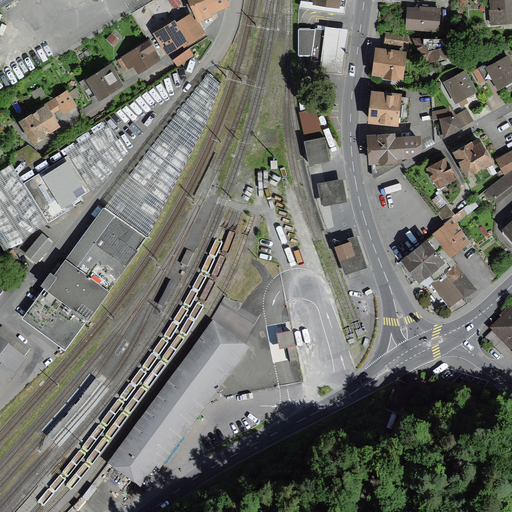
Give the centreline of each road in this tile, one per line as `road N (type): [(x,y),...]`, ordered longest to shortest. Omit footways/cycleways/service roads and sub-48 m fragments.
road 1 (residential): [(364,0),(350,125),(354,177),(411,353)]
road 2 (primary): [(411,353),(150,511)]
